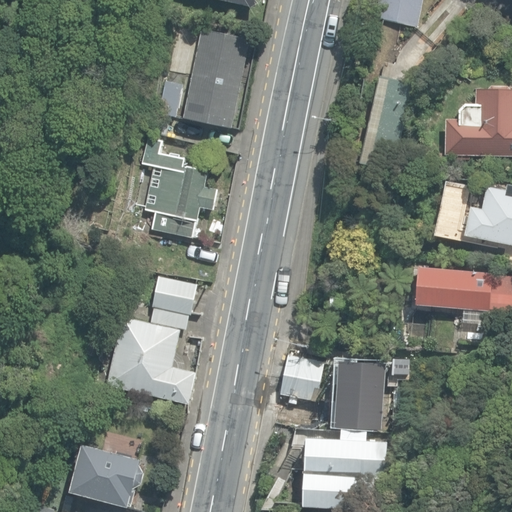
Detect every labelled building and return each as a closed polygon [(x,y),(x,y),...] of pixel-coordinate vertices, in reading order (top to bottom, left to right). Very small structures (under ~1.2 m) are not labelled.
[(380,0),(377,17),(418,25),(422,0),(380,0)] [(185,117),(232,126),(250,39),(203,29),(185,117)] [(184,83),(166,80),(160,113),(178,116),(184,83)] [(446,155),(511,155),(511,89),(477,89),(477,103),(466,103),(460,110),(460,119),(447,119),(446,155)] [(169,120),(158,117),(155,130),(165,133),(169,120)] [(153,228),(193,236),(196,219),(198,220),(201,206),(214,208),(218,188),(204,186),(208,169),(183,164),(185,158),(161,153),(164,140),(148,137),(142,163),(154,165),(145,209),(157,211),(153,228)] [(483,237),(511,243),(511,191),(487,186),(487,188),(447,179),(436,233),(481,243),(483,237)] [(139,265),(154,269),(157,256),(142,253),(139,265)] [(490,306),(511,308),(511,276),(494,275),(494,274),(420,267),(417,303),(489,309),(490,306)] [(152,321),(187,328),(190,313),(192,313),(198,283),(160,275),(154,306),(155,306),(152,321)] [(109,383),(189,401),(196,372),(172,366),(181,328),(124,316),(109,383)] [(184,350),(200,353),(204,338),(187,334),(184,350)] [(446,370),(459,372),(462,355),(449,353),(446,370)] [(282,392),(318,399),(325,361),(289,354),(282,392)] [(304,505),(361,509),(362,493),(370,493),(371,488),(379,489),(380,477),(385,477),(387,440),(367,439),(368,426),(343,425),(342,438),(308,436),(304,505)] [(73,490),(130,505),(143,458),(85,443),(73,490)]
